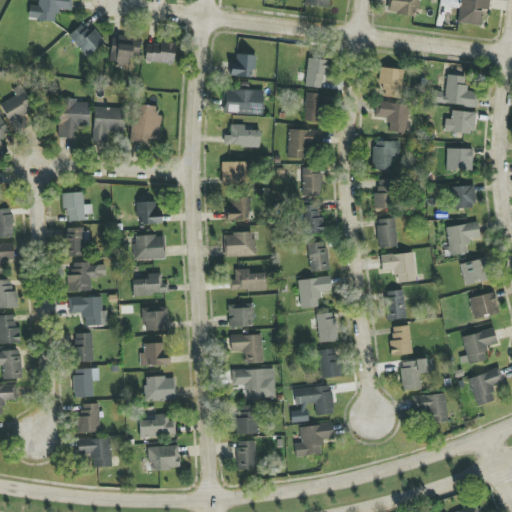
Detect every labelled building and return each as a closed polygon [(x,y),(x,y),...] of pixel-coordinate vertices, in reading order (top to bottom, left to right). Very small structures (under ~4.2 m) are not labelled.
[(56,22),(57,10),(71,11),(72,0),(38,0),(38,6),(29,5),(28,20),(56,22)] [(305,0),(305,6),(328,8),(328,0),(305,0)] [(388,0),(387,13),(417,16),(418,0),(388,0)] [(457,23),(479,25),(481,10),(488,10),(489,0),(440,0),(440,7),(459,8),(457,23)] [(69,35),(85,58),(102,44),(86,22),(69,35)] [(110,65),(128,65),(128,57),(139,58),(140,38),(111,37),(110,65)] [(175,44),(146,43),(145,62),(174,64),(175,44)] [(230,77),(254,78),(254,55),(236,55),(236,64),(230,64),(230,77)] [(322,88),(323,75),(329,76),(329,60),(307,59),(305,87),(322,88)] [(377,85),(383,86),(382,96),(400,99),(404,71),(380,67),(377,85)] [(434,104),(476,107),(477,92),(465,91),(466,77),(446,75),(445,92),(434,92),(434,104)] [(12,89),(16,97),(2,103),(14,132),(28,126),(23,114),(33,109),(22,85),(12,89)] [(263,91),(223,90),(223,113),(262,115),(263,91)] [(322,122),(323,94),(305,94),(304,122),(322,122)] [(89,101),(59,100),(58,138),(76,139),(76,125),(88,126),(89,101)] [(408,103),(375,103),(375,117),(388,118),(388,133),(407,133),(408,103)] [(156,106),(132,105),(131,143),(160,144),(161,115),(156,114),(156,106)] [(125,109),(94,108),(93,142),(106,142),(106,133),(124,134),(125,109)] [(444,132),(471,134),(472,112),(452,111),(451,119),(445,119),(444,132)] [(0,143),(11,138),(0,116),(0,143)] [(259,147),(260,131),(245,130),(245,125),(230,125),(230,136),(224,136),(224,147),(259,147)] [(287,158),(308,159),(309,148),(319,148),(319,131),(288,130),(287,158)] [(373,170),(391,171),(391,156),(399,156),(400,142),(374,141),(373,170)] [(472,150),(446,149),(446,171),(472,171),(472,150)] [(221,163),(221,185),(247,185),(247,162),(221,163)] [(321,197),(321,170),(302,169),(302,197),(321,197)] [(394,180),(378,181),(378,193),(374,194),(374,209),(394,208),(394,180)] [(451,187),(451,209),(474,208),(473,186),(451,187)] [(83,205),(83,193),(64,194),(65,222),(84,221),(84,214),(92,214),(91,205),(83,205)] [(249,198),(225,199),(226,221),(250,221),(249,198)] [(159,202),(137,203),(138,225),(160,224),(159,202)] [(320,205),(303,206),(304,234),(320,234),(320,205)] [(0,237),(12,237),(11,209),(0,209),(0,237)] [(377,220),(378,248),(396,247),(395,219),(377,220)] [(445,228),(450,256),(469,253),(467,240),(480,238),(477,223),(445,228)] [(66,256),(83,256),(84,229),(67,228),(66,256)] [(225,258),(255,256),(254,233),(224,234),(225,258)] [(134,260),(165,259),(164,236),(133,237),(134,260)] [(308,244),(309,272),(328,271),(326,243),(308,244)] [(0,245),(0,274),(1,274),(1,261),(14,261),(14,245),(0,245)] [(416,281),(413,253),(380,256),(382,271),(395,270),(396,283),(416,281)] [(465,285),(488,280),(482,259),(460,265),(465,285)] [(67,292),(91,291),(91,278),(105,277),(105,265),(89,265),(89,263),(72,263),(72,275),(67,275),(67,292)] [(266,273),(249,274),(249,269),(234,270),(234,280),(229,280),(230,292),(266,290),(266,273)] [(132,280),(133,295),(168,294),(168,283),(162,283),(162,274),(147,274),(147,279),(132,280)] [(300,309),(320,308),(319,293),(331,292),(330,278),(298,280),(300,309)] [(17,291),(11,291),(10,280),(0,280),(0,308),(18,308),(17,291)] [(387,320),(406,318),(403,291),(384,292),(387,320)] [(500,312),(494,292),(468,299),(474,320),(500,312)] [(103,326),(102,297),(68,298),(69,314),(83,314),(83,327),(103,326)] [(228,304),(229,327),(249,327),(248,319),(254,319),(253,304),(228,304)] [(143,331),(168,330),(168,307),(143,308),(143,331)] [(318,342),(336,342),(335,314),(317,314),(318,342)] [(0,344),(18,344),(17,315),(0,316),(0,344)] [(392,327),(393,341),(389,341),(391,356),(412,354),(409,326),(392,327)] [(467,365),(487,361),(484,347),(497,344),(494,330),(462,336),(467,365)] [(75,362),(93,362),(92,334),(74,334),(75,362)] [(245,364),(263,363),(262,335),(230,336),(231,352),(245,352),(245,364)] [(162,343),(143,344),(143,366),(170,365),(169,356),(162,356),(162,343)] [(337,378),(336,350),(319,350),(320,378),(337,378)] [(420,374),(427,373),(426,360),(401,361),(403,391),(420,390),(420,374)] [(495,401),(491,389),(504,384),(499,368),(467,379),(476,407),(495,401)] [(92,381),(99,381),(98,369),(73,369),(74,398),(93,397),(92,381)] [(246,385),(247,399),(275,398),(274,369),(231,370),(232,386),(246,385)] [(175,377),(144,378),(145,402),(176,400),(175,377)] [(0,386),(0,415),(3,415),(3,401),(16,401),(16,386),(0,386)] [(333,414),(331,386),(293,388),(295,409),(290,409),(291,423),(308,422),(306,404),(314,404),(315,415),(333,414)] [(430,423),(447,422),(446,394),(411,396),(412,415),(430,414),(430,423)] [(98,404),(82,405),(83,417),(76,417),(77,433),(100,432),(98,404)] [(237,435),(258,434),(257,406),(236,406),(237,435)] [(139,438),(175,436),(175,421),(167,422),(167,414),(154,415),(154,420),(139,421),(139,438)] [(300,427),(301,444),(294,444),(296,457),(322,455),(321,440),(334,438),(333,424),(300,427)] [(93,468),(111,467),(110,439),(78,440),(78,458),(93,457),(93,468)] [(255,441),(236,442),(237,471),(256,470),(255,441)] [(149,447),(150,470),(179,469),(178,446),(149,447)]
